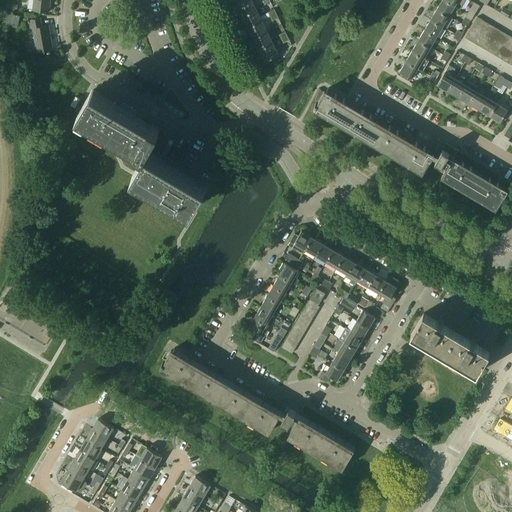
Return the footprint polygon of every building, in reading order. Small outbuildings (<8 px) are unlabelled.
[(33,0),(33,10),(44,11),(44,12),(46,12),(46,11),(49,12),(50,0),(33,0)] [(246,0),(237,5),(243,16),(256,9),(252,0),(246,0)] [(446,0),(441,0),(437,8),(449,16),(455,5),(446,0)] [(446,0),(455,5),(460,8),(464,0),(446,0)] [(467,13),(473,16),(479,5),(474,2),(467,13)] [(437,8),(430,19),(443,26),(449,16),(437,8)] [(243,16),(248,27),(262,20),(256,9),(243,16)] [(20,15),(6,13),(5,23),(18,25),(20,15)] [(41,17),(28,20),(30,29),(32,28),(37,52),(48,50),(48,51),(51,51),(50,50),(53,49),(49,25),(42,26),(41,17)] [(471,27),(477,30),(483,20),(477,17),(471,27)] [(430,19),(424,29),(437,37),(443,26),(430,19)] [(248,27),(253,38),(267,31),(262,20),(248,27)] [(477,30),(482,33),(488,23),(483,20),(477,30)] [(482,33),(487,36),(493,26),(488,23),(482,33)] [(487,36),(492,39),(498,29),(493,26),(487,36)] [(465,37),(471,41),(477,30),(471,27),(465,37)] [(424,29),(418,40),(431,47),(437,37),(424,29)] [(492,39),(497,42),(504,32),(498,29),(492,39)] [(471,41),(476,44),(482,33),(477,30),(471,41)] [(253,38),(259,49),(273,42),(267,31),(253,38)] [(497,42),(503,45),(509,35),(504,32),(497,42)] [(476,44),(481,47),(487,36),(482,33),(476,44)] [(503,45),(508,49),(511,41),(511,37),(509,35),(503,45)] [(481,47),(486,50),(492,39),(487,36),(481,47)] [(486,50),(491,53),(497,42),(492,39),(486,50)] [(418,40),(412,50),(424,57),(431,47),(418,40)] [(259,49),(264,61),(278,54),(273,42),(259,49)] [(491,53),(497,56),(503,45),(497,42),(491,53)] [(497,56),(502,59),(508,49),(503,45),(497,56)] [(502,59),(507,62),(511,53),(511,51),(508,49),(502,59)] [(406,61),(418,68),(423,71),(429,60),(424,57),(412,50),(406,61)] [(399,71),(412,78),(418,68),(406,61),(399,71)] [(437,84),(448,91),(455,78),(451,76),(455,68),(449,65),(444,72),(437,84)] [(494,85),(500,88),(503,84),(506,79),(499,75),(494,85)] [(448,91),(458,97),(465,84),(455,78),(448,91)] [(458,97),(469,103),(476,91),(478,87),(468,80),(465,84),(458,97)] [(78,113),(137,147),(151,123),(93,88),(78,113)] [(423,172),(431,158),(433,155),(434,152),(326,88),(324,91),(321,89),(315,99),(318,101),(317,103),(316,103),(314,105),(315,106),(315,107),(314,108),(423,172)] [(469,103),(479,109),(486,97),(476,91),(469,103)] [(76,96),(71,105),(75,107),(80,99),(76,96)] [(479,109),(489,115),(497,103),(486,97),(479,109)] [(489,115),(500,121),(508,109),(497,103),(489,115)] [(136,148),(145,153),(146,153),(148,154),(148,153),(146,151),(147,150),(150,144),(153,146),(154,146),(155,146),(157,146),(158,146),(159,146),(160,146),(161,146),(161,145),(162,145),(163,144),(164,143),(165,142),(165,141),(166,140),(166,139),(166,138),(166,137),(166,136),(166,135),(166,134),(166,133),(165,132),(165,131),(164,130),(163,129),(161,127),(152,122),(151,123),(137,147),(136,148)] [(433,155),(431,158),(440,164),(439,165),(444,168),(445,167),(446,168),(453,156),(454,157),(455,156),(451,154),(454,150),(445,145),(446,144),(445,144),(444,146),(440,143),(440,142),(434,151),(435,151),(434,152),(433,155)] [(133,175),(192,210),(207,185),(147,150),(146,151),(148,153),(148,154),(146,153),(145,153),(133,175)] [(441,176),(496,209),(508,188),(500,184),(454,157),(453,156),(446,168),(441,176)] [(305,249),(313,237),(302,230),(298,237),(294,234),(288,244),(303,253),(305,249)] [(316,255),(323,243),(313,237),(305,249),(316,255)] [(326,262),(334,249),(323,243),(316,255),(326,262)] [(337,268),(344,255),(334,249),(326,262),(337,268)] [(285,258),(296,265),(299,259),(288,253),(285,258)] [(347,274),(355,261),(344,255),(337,268),(347,274)] [(358,280),(365,268),(355,261),(347,274),(346,276),(352,280),(351,282),(355,285),(358,280)] [(279,274),(292,282),(297,284),(300,279),(296,278),(300,272),(283,262),(279,269),(282,270),(279,274)] [(368,286),(375,274),(365,268),(358,280),(368,286)] [(273,285),(286,292),(292,282),(279,274),(273,285)] [(379,293),(386,280),(375,274),(368,286),(379,293)] [(386,313),(398,294),(394,292),(397,286),(386,280),(379,293),(385,296),(384,302),(390,306),(386,313)] [(267,295),(280,303),(286,292),(273,285),(267,295)] [(310,298),(319,304),(325,293),(317,288),(310,298)] [(346,299),(357,305),(360,300),(350,294),(346,299)] [(261,306),(273,313),(280,303),(267,295),(261,306)] [(350,302),(344,298),(342,301),(341,303),(347,306),(350,302)] [(306,305),(317,311),(320,306),(310,300),(306,305)] [(369,309),(382,317),(385,312),(376,306),(376,305),(373,303),(369,308),(369,309)] [(303,310),(314,317),(317,311),(306,305),(303,310)] [(255,316),(267,324),(273,313),(261,306),(255,316)] [(357,320),(369,327),(375,316),(363,309),(357,320)] [(300,316),(311,322),(314,317),(303,310),(300,316)] [(411,334),(444,354),(457,332),(424,313),(411,334)] [(252,335),(262,341),(268,330),(265,328),(267,324),(255,316),(248,327),(255,331),(252,335)] [(297,321),(307,327),(311,322),(300,316),(297,321)] [(350,330),(363,338),(369,327),(357,320),(350,330)] [(294,326),(304,332),(307,327),(297,321),(294,326)] [(291,331),(301,337),(304,332),(294,326),(291,331)] [(344,341),(357,348),(363,338),(350,330),(344,341)] [(288,336),(298,342),(301,337),(291,331),(288,336)] [(444,354),(477,374),(481,367),(490,352),(457,332),(444,354)] [(285,341),(295,348),(298,342),(288,336),(285,341)] [(338,351),(350,359),(357,348),(344,341),(340,338),(333,348),(338,351)] [(282,347),(292,353),(295,348),(285,341),(282,347)] [(269,432),(277,418),(280,414),(284,417),(285,414),(173,347),(164,363),(162,362),(161,365),(162,365),(161,368),(269,432)] [(332,362),(344,369),(350,359),(338,351),(332,362)] [(319,375),(328,380),(331,376),(338,380),(344,369),(332,362),(329,366),(326,364),(319,375)] [(289,424),(294,416),(295,413),(296,412),(289,408),(285,414),(284,417),(280,414),(277,418),(289,424)] [(288,436),(343,468),(355,448),(295,413),(294,416),(298,418),(288,436)] [(92,429),(107,438),(113,427),(98,418),(92,429)] [(86,439),(101,448),(107,438),(92,429),(86,439)] [(79,450),(95,459),(101,448),(86,439),(79,450)] [(140,457),(156,466),(162,455),(147,447),(140,457)] [(73,460),(88,469),(95,459),(79,450),(73,460)] [(134,468),(149,477),(156,466),(140,457),(134,468)] [(67,471),(82,480),(88,469),(73,460),(67,471)] [(128,478),(143,487),(149,477),(134,468),(128,478)] [(61,481),(76,490),(82,480),(67,471),(61,481)] [(189,486),(204,495),(211,484),(196,475),(189,486)] [(122,489),(137,498),(143,487),(128,478),(122,489)] [(183,497),(198,505),(204,495),(189,486),(183,497)] [(116,499),(131,508),(137,498),(122,489),(116,499)] [(177,507),(185,511),(194,511),(198,505),(183,497),(177,507)] [(109,510),(112,511),(128,511),(131,508),(116,499),(109,510)] [(241,511),(257,511),(241,502),(238,507),(242,510),(241,511)]
